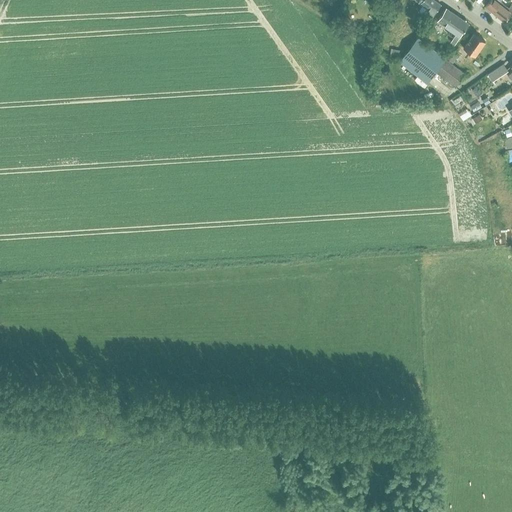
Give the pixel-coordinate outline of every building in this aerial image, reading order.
[(415,0),(416,0),(423,5),(420,10),(419,12),(420,14),(422,15),(424,15),(425,14),(426,13),(432,17),(441,4),(434,0),(415,0)] [(498,0),(490,0),(486,6),(493,13),(504,22),(511,11),(511,4),(508,8),(498,0)] [(469,23),(446,8),(438,20),(456,33),(451,41),(454,44),(469,23)] [(474,33),(463,47),(475,56),(485,41),(474,33)] [(436,70),(446,59),(417,37),(399,61),(400,61),(398,64),(404,69),(406,66),(426,82),(436,70)] [(401,52),(391,50),(390,57),(399,59),(401,52)] [(436,70),(426,82),(427,83),(436,71),(455,86),(464,73),(452,64),(458,55),(454,53),(448,61),(446,59),(436,70)] [(503,64),(488,74),(492,81),(508,71),(503,64)] [(467,106),(470,111),(478,105),(474,101),(467,106)] [(452,108),(455,113),(464,108),(460,103),(452,108)] [(467,109),(459,114),(463,120),(471,115),(467,109)] [(475,123),(481,119),(478,115),(472,119),(475,123)] [(495,151),(500,148),(495,140),(490,143),(495,151)]
